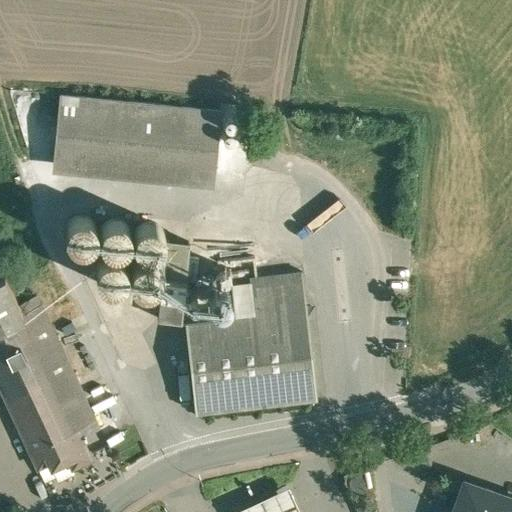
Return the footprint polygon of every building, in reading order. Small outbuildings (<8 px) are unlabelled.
[(218,111),(60,95),(54,155),(212,171),(218,111)] [(95,237),(96,231),(95,225),(91,220),(86,216),(80,215),(74,217),(68,220),(65,226),(64,232),(65,238),(69,243),(74,246),(80,247),(86,246),(92,242),(95,237)] [(130,239),(131,233),(129,227),(126,221),(121,218),(114,217),(108,218),(103,222),(100,227),(99,233),(100,239),(104,245),(109,248),(115,249),(121,248),(126,244),(130,239)] [(162,242),(163,236),(162,230),(158,224),(153,221),(147,220),(140,221),(135,225),(132,230),(131,236),(132,242),(136,248),(141,251),(147,252),(153,251),(158,247),(162,242)] [(127,274),(128,268),(127,262),(123,257),(118,253),(112,252),(106,253),(101,257),(97,262),(96,268),(97,275),(101,280),(106,283),(112,284),(119,283),(124,279),(127,274)] [(161,277),(162,271),(160,265),(157,260),(152,256),(145,255),(139,257),(134,260),(131,266),(130,272),(131,278),(135,283),(140,286),(146,287),(152,286),(157,283),(161,277)] [(23,312),(0,262),(0,370),(38,452),(32,454),(38,467),(49,461),(52,467),(69,459),(72,467),(91,458),(81,437),(77,428),(23,312)] [(255,314),(186,322),(195,410),(316,397),(309,327),(315,326),(313,307),(307,308),(303,272),(251,278),(255,314)] [(96,419),(42,303),(23,312),(77,428),(96,419)] [(96,419),(77,428),(81,437),(100,428),(96,419)] [(511,511),(511,498),(464,482),(452,511),(511,511)] [(307,511),(296,487),(239,511),(307,511)]
